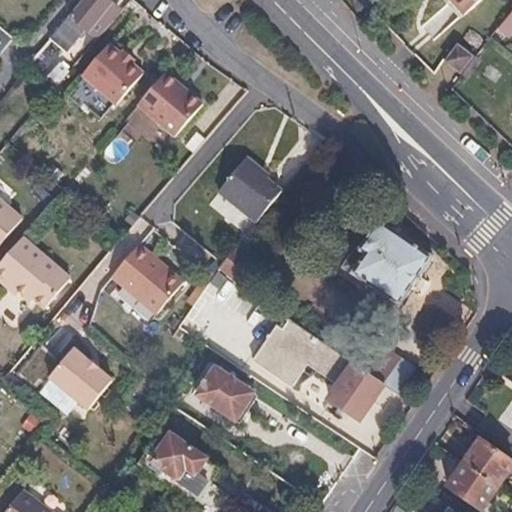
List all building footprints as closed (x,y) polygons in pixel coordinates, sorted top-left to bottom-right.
[(116,6),(108,0),(82,0),(70,15),(51,38),(57,44),(67,51),(85,29),(92,35),(116,6)] [(450,0),(463,15),(480,0),(450,0)] [(0,42),(10,31),(0,22),(0,42)] [(34,58),(37,61),(44,52),(48,55),(57,44),(51,38),(34,58)] [(130,62),(119,53),(108,43),(80,76),(114,105),(142,72),(130,62)] [(460,73),(472,57),(457,45),(445,61),(460,73)] [(122,50),(119,53),(130,62),(132,59),(122,50)] [(34,58),(24,69),(36,78),(45,67),(37,61),(34,58)] [(177,83),(165,73),(137,106),(174,138),(202,105),(185,90),(183,93),(175,85),(177,83)] [(185,90),(177,83),(175,85),(183,93),(185,90)] [(267,174),(250,159),(222,193),(258,224),(283,193),(264,177),(267,174)] [(258,224),(222,193),(212,205),(249,235),(258,224)] [(0,243),(21,220),(0,201),(0,243)] [(140,218),(141,217),(134,211),(127,220),(134,226),(140,218)] [(357,250),(342,271),(399,309),(435,258),(381,222),(360,252),(357,250)] [(135,251),(107,285),(153,321),(180,288),(135,251)] [(219,273),(238,288),(255,266),(236,251),(223,267),(219,273)] [(56,296),(10,255),(0,266),(0,306),(5,311),(9,307),(21,318),(31,326),(56,296)] [(18,322),(21,318),(9,307),(5,311),(18,322)] [(352,367),(302,332),(290,324),(283,334),(276,330),(253,364),(291,391),(307,368),(337,389),(328,403),(359,424),(382,388),(352,367)] [(366,346),(352,367),(382,388),(397,366),(366,346)] [(86,364),(72,353),(59,369),(57,362),(40,348),(15,377),(33,392),(45,378),(87,413),(111,385),(97,373),(95,376),(84,366),(86,364)] [(252,397),(215,372),(198,398),(235,423),(252,397)] [(218,471),(170,438),(158,454),(153,450),(141,468),(194,506),(218,471)] [(464,462),(499,487),(511,467),(511,462),(480,439),(464,462)] [(481,510),(499,487),(464,462),(447,486),(481,510)] [(45,511),(16,492),(1,511),(45,511)]
